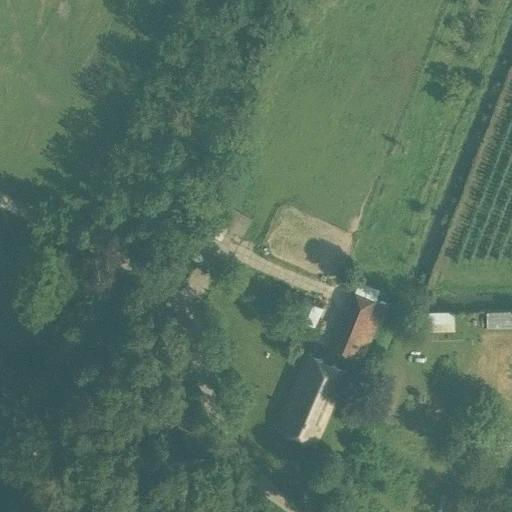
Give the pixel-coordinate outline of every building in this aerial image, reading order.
[(233,205),(223,221),(243,234),(253,217),(233,205)] [(361,362),(386,303),(355,290),(330,349),(361,362)] [(317,320),(325,304),(308,296),(300,313),(317,320)] [(456,329),(455,308),(434,309),(435,329),(456,329)] [(511,308),(487,309),(487,328),(511,327),(511,308)] [(315,442),(346,370),(310,354),(278,426),(315,442)]
